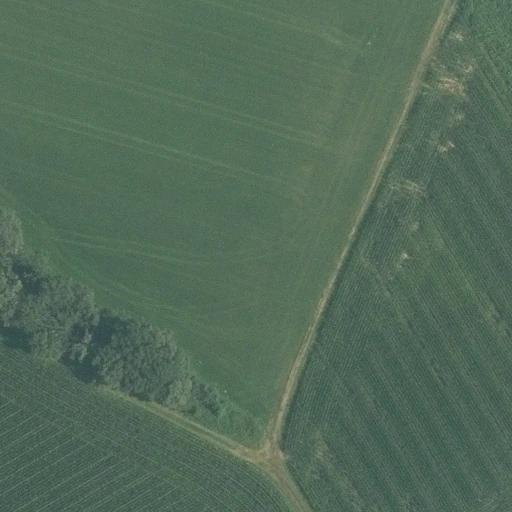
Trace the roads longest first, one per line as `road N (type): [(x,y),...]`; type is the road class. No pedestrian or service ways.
road 1 (track): [(448,0),(260,448)]
road 2 (track): [(0,321),(188,428),(260,448)]
